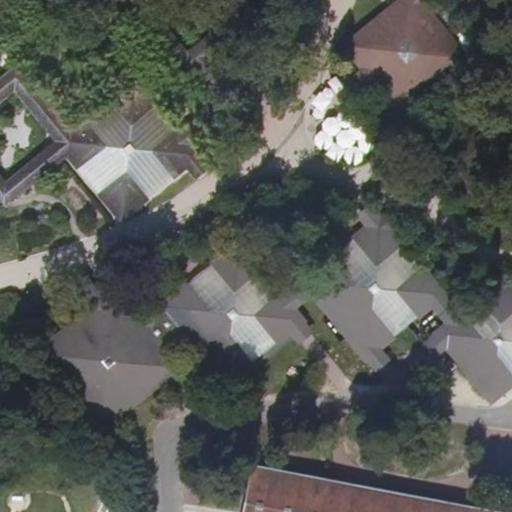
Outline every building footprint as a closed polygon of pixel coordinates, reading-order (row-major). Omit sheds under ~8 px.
[(6,0),(25,21),(35,13),(44,23),(55,14),(46,3),(50,0),(115,0),(178,76),(192,64),(201,75),(209,69),(200,58),(254,14),(242,0),(6,0)] [(404,113),(415,104),(470,60),(427,5),(422,0),(410,0),(351,47),(369,69),(358,77),(367,89),(378,80),(404,113)] [(422,0),(427,5),(433,0),(457,0),(465,10),(478,0),(422,0)] [(68,133),(77,144),(131,208),(195,154),(204,165),(215,156),(197,134),(208,125),(199,114),(188,123),(134,59),(123,68),(132,79),(68,133)] [(0,201),(1,203),(77,144),(68,133),(13,69),(0,79),(0,201)] [(447,167),(459,158),(415,104),(404,113),(447,167)] [(447,167),(456,178),(509,244),(511,241),(511,222),(511,224),(468,169),(511,134),(511,115),(459,158),(447,167)] [(456,178),(447,167),(415,193),(382,219),(373,208),(362,217),(371,228),(380,240),(426,203),(456,178)] [(421,314),(432,305),(380,240),(371,228),(305,280),(314,292),(375,368),(387,360),(378,348),(421,314)] [(181,327),(190,338),(225,382),(290,329),(299,340),(311,331),(293,309),(284,298),(240,243),(163,305),(181,327)] [(168,355),(159,344),(115,289),(104,298),(87,276),(76,285),(93,307),(62,332),(39,351),(100,428),(177,366),(168,355)] [(314,292),(305,280),(284,298),(293,309),(314,292)] [(449,327),(438,336),(416,353),(425,365),(436,356),(480,410),(511,384),(511,315),(493,292),(449,327)] [(438,336),(449,327),(432,305),(421,314),(438,336)] [(190,338),(181,327),(159,344),(168,355),(190,338)] [(479,511),(250,469),(241,511),(479,511)]
